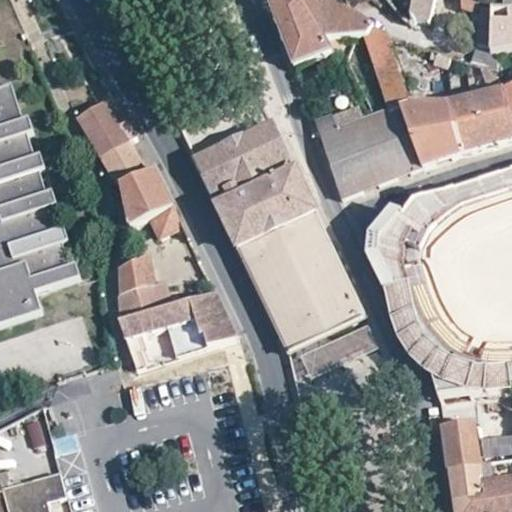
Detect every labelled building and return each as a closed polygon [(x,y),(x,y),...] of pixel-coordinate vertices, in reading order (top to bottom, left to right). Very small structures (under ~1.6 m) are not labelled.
[(284,42),(295,71),(322,60),(333,56),(326,43),(357,40),(366,40),(368,40),(375,31),(344,9),(329,0),(301,0),(271,5),(284,42)] [(384,0),(386,2),(408,27),(410,27),(411,22),(416,0),(384,0)] [(416,0),(411,22),(429,26),(435,0),(462,0),(462,11),(470,14),(476,16),(481,10),(482,1),(481,0),(416,0)] [(481,10),(481,12),(483,12),(494,14),(504,13),(504,3),(482,1),(481,10)] [(470,14),(465,45),(477,48),(483,12),(481,12),(481,10),(476,16),(470,14)] [(483,12),(477,48),(492,52),(494,14),(483,12)] [(511,12),(504,13),(494,14),(492,52),(492,56),(496,55),(511,52),(511,12)] [(366,40),(391,112),(401,111),(412,108),(389,39),(375,31),(368,40),(366,40)] [(477,48),(471,65),(497,73),(496,55),(492,56),(492,52),(477,48)] [(455,52),(446,49),(443,58),(450,60),(452,61),(455,52)] [(450,60),(443,58),(432,54),(430,61),(435,63),(434,67),(447,71),(450,60)] [(483,72),(491,96),(503,92),(503,90),(499,78),(497,77),(483,72)] [(511,142),(511,118),(505,93),(504,90),(503,90),(503,92),(491,96),(455,104),(471,154),(480,152),(511,142)] [(62,239),(55,217),(61,215),(57,201),(50,203),(43,180),(49,178),(45,164),(39,166),(31,144),(38,142),(33,128),(27,130),(15,94),(0,98),(0,337),(46,322),(40,303),(85,288),(80,274),(74,276),(67,253),(73,251),(68,237),(62,239)] [(471,154),(455,104),(449,105),(412,108),(401,111),(424,171),(439,165),(454,160),(465,156),(471,154)] [(80,121),(102,160),(129,145),(107,106),(80,121)] [(333,118),(338,132),(364,122),(359,109),(333,118)] [(424,171),(401,111),(391,112),(376,117),(364,122),(338,132),(321,139),(342,203),(399,181),(418,173),(424,171)] [(193,152),(275,354),(358,320),(276,118),(193,152)] [(316,125),(321,139),(338,132),(333,118),(316,125)] [(108,171),(119,190),(125,188),(149,178),(129,145),(102,160),(108,171)] [(184,228),(158,173),(149,178),(125,188),(128,202),(118,205),(119,234),(129,235),(151,222),(161,240),(184,228)] [(511,175),(417,206),(408,225),(396,221),(376,250),(374,273),(433,380),(453,396),(489,404),(511,402),(511,175)] [(119,190),(118,205),(128,202),(125,188),(119,190)] [(154,288),(145,259),(120,267),(120,268),(120,296),(120,299),(154,288)] [(172,310),(164,285),(154,288),(120,299),(120,322),(122,327),(172,310)] [(133,360),(138,372),(146,369),(141,354),(147,352),(142,338),(170,329),(179,359),(234,341),(239,340),(217,296),(122,327),(133,360)] [(345,329),(358,355),(377,346),(363,319),(345,329)] [(26,425),(33,448),(46,445),(38,421),(26,425)] [(448,454),(451,475),(482,470),(475,427),(445,431),(448,450),(448,454)] [(494,483),(498,511),(511,511),(511,465),(483,470),(485,484),(494,483)] [(455,503),(456,511),(498,511),(494,483),(485,484),(483,470),(482,470),(451,475),(455,503)] [(9,511),(50,511),(48,503),(66,498),(59,475),(3,491),(9,511)] [(0,511),(9,511),(3,491),(0,477),(0,511)]
